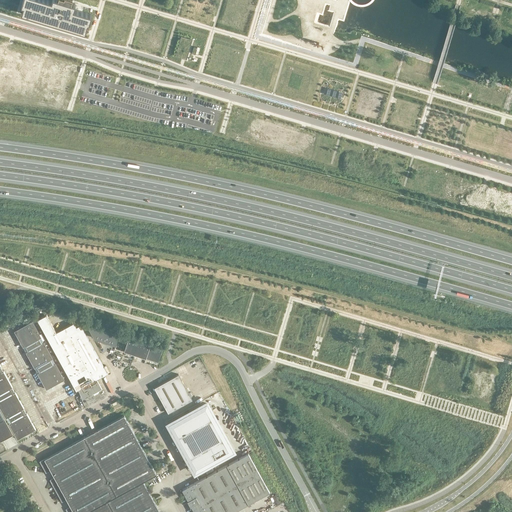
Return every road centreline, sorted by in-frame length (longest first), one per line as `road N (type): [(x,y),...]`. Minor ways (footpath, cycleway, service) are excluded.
road 1 (motorway): [(0,190),(263,238),(511,306)]
road 2 (motorway): [(0,175),(200,208),(511,290)]
road 3 (motorway): [(511,262),(201,181),(0,148)]
road 4 (motorway): [(511,277),(271,212),(0,163)]
road 5 (unclassified): [(196,85),(511,181)]
road 6 (tertiary): [(511,169),(236,87)]
road 7 (unclassified): [(315,511),(228,355),(197,350),(151,377)]
road 8 (unclassified): [(136,385),(178,464),(182,511)]
road 9 (unclassified): [(14,453),(126,391)]
